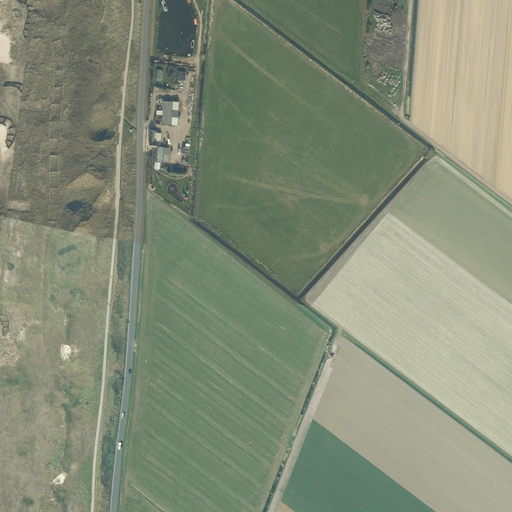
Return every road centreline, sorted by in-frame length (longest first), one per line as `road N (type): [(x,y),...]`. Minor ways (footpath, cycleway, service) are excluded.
road 1 (secondary): [(113,511),(134,311),(147,0)]
road 2 (track): [(511,212),(430,158),(307,295),(340,327),(279,486)]
road 3 (track): [(511,202),(403,119),(410,0)]
road 4 (track): [(401,114),(245,0)]
